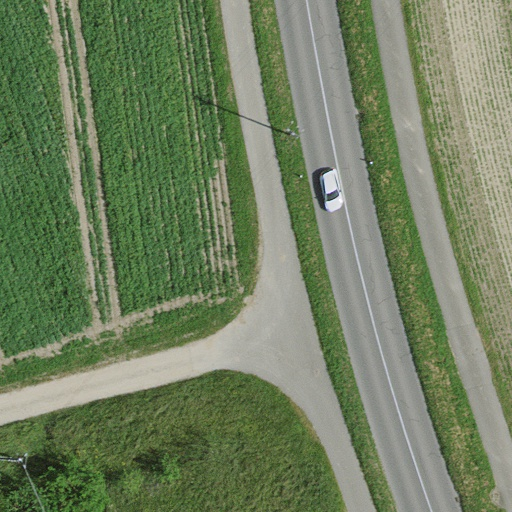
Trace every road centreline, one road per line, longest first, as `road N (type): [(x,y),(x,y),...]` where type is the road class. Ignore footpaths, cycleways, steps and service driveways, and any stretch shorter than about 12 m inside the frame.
road 1 (track): [(231,0),(297,329),(361,511)]
road 2 (primary): [(306,0),(349,230),(433,511)]
road 3 (track): [(385,0),(421,184),(511,477)]
road 4 (track): [(0,418),(297,329)]
